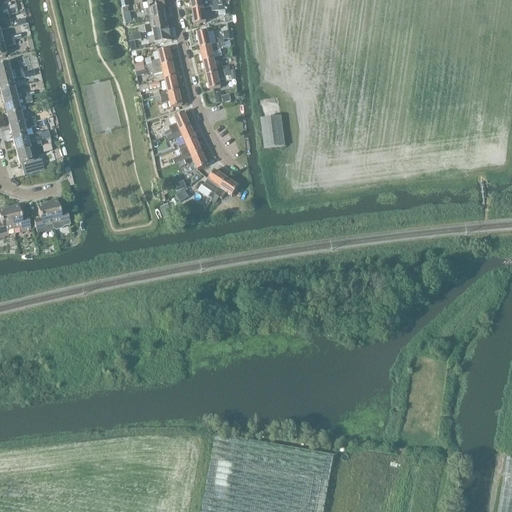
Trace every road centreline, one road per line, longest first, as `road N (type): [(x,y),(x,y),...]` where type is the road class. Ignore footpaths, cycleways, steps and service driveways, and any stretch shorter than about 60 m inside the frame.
road 1 (track): [(280,104),(289,119),(281,181),(289,199),(501,172),(511,160)]
road 2 (residential): [(174,0),(199,115),(218,153),(238,171)]
